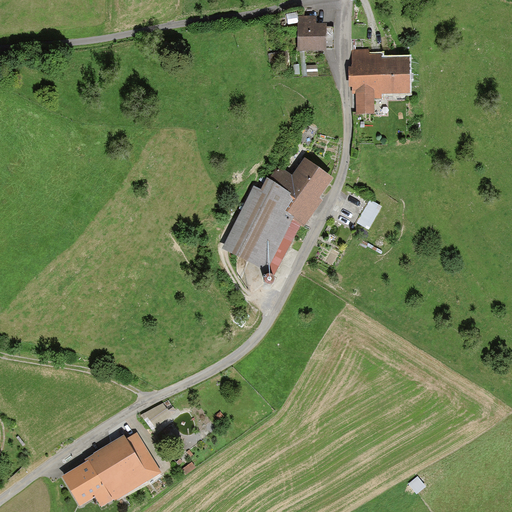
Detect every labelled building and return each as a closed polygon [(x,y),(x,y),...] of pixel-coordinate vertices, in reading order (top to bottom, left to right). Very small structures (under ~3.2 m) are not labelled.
[(315,17),(297,17),(298,50),(326,49),(325,24),(315,25),(315,17)] [(369,54),(352,54),(352,87),(360,87),(360,115),(372,115),(371,89),(407,88),(407,63),(369,63),(369,54)] [(227,248),(264,270),(291,219),(299,223),(330,179),(305,159),(284,193),(262,182),(227,248)] [(368,200),(356,222),(368,228),(379,206),(368,200)] [(145,411),(151,425),(176,413),(170,399),(145,411)] [(143,478),(122,442),(62,479),(76,501),(91,492),(100,505),(143,478)]
